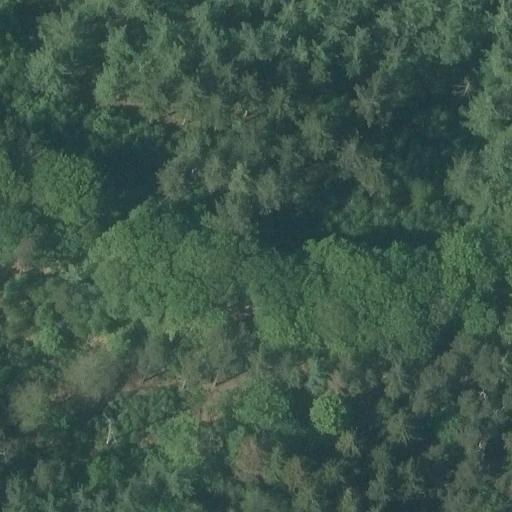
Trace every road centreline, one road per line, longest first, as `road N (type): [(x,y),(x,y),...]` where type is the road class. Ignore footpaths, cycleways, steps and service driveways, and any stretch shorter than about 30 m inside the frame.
road 1 (track): [(0,206),(221,312),(300,335),(401,351),(511,305)]
road 2 (unknown): [(172,511),(185,463),(252,410),(465,379),(511,355)]
